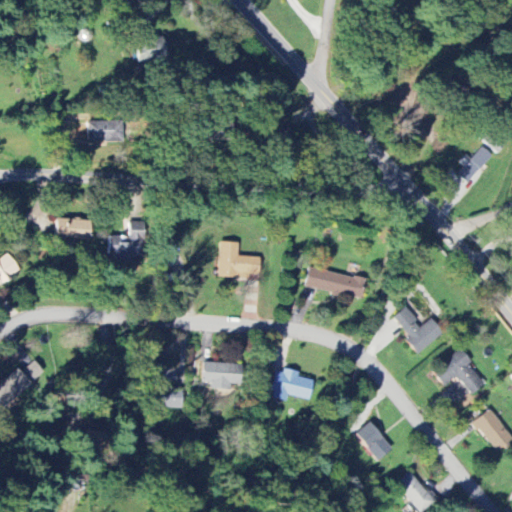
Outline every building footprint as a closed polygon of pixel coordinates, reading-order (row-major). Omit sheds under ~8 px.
[(132,43),(135,64),(166,60),(163,39),(132,43)] [(85,143),(121,142),(120,122),(84,123),(85,143)] [(462,167),(455,175),(465,184),(490,157),(480,148),(468,160),(464,156),(457,163),(462,167)] [(52,240),(87,240),(87,220),(52,220),(52,240)] [(105,238),(105,260),(142,259),(141,223),(125,223),(125,238),(105,238)] [(215,278),(247,280),(247,276),(257,276),(258,258),(236,257),(236,244),(217,243),(215,278)] [(0,257),(0,284),(17,274),(6,255),(0,257)] [(361,300),(364,280),(306,269),(302,289),(361,300)] [(390,319),(407,339),(404,342),(415,356),(440,335),(429,320),(418,329),(402,309),(390,319)] [(441,388),(454,378),(469,396),(484,385),(457,351),(429,372),(441,388)] [(18,375),(14,371),(0,383),(0,411),(43,374),(32,362),(18,375)] [(200,383),(208,384),(208,391),(240,392),(240,366),(201,364),(200,383)] [(180,390),(160,389),(161,367),(144,366),(142,407),(179,409),(180,390)] [(306,401),(311,381),(295,378),(296,373),(282,370),(281,374),(273,372),(267,398),(284,402),(285,396),(306,401)] [(494,454),(511,440),(487,410),(470,424),(494,454)] [(352,435),(374,462),(389,450),(366,423),(352,435)] [(80,452),(103,453),(104,429),(81,428),(80,452)] [(415,511),(421,511),(432,503),(406,473),(392,486),(415,511)]
